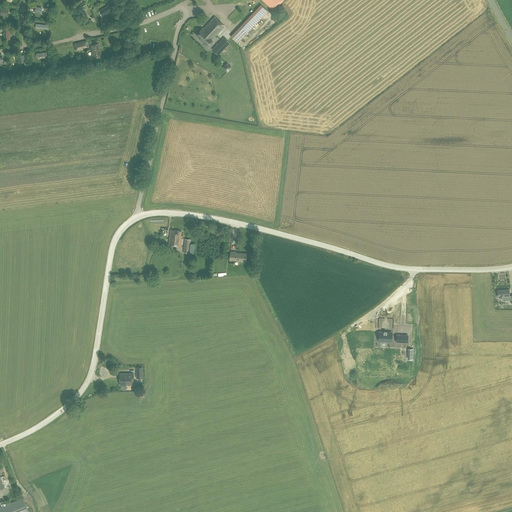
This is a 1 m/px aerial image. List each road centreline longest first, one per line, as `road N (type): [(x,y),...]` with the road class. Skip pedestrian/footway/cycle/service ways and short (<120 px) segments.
road 1 (tertiary): [(136,217),(210,217),(412,269),(511,266)]
road 2 (tertiary): [(0,446),(34,431),(82,389),(111,243),(136,217)]
road 3 (residential): [(136,217),(185,9)]
road 4 (residential): [(0,50),(185,9)]
